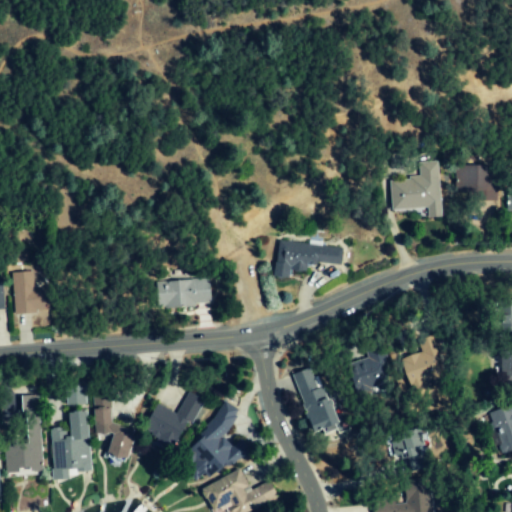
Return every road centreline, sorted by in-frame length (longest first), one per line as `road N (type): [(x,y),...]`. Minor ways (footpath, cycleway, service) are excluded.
road 1 (residential): [(511,262),(400,275),(256,336),(0,353)]
road 2 (residential): [(316,511),(274,412),(256,336)]
